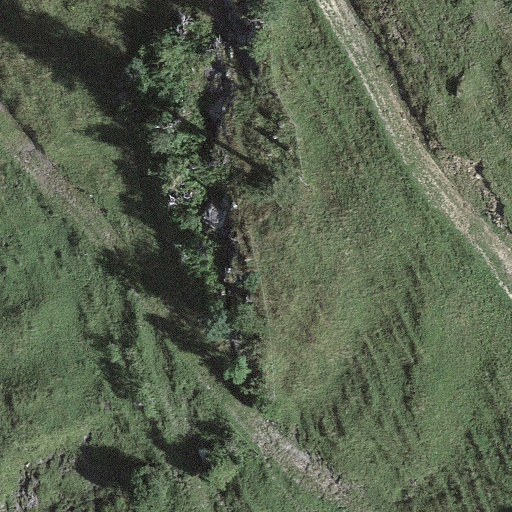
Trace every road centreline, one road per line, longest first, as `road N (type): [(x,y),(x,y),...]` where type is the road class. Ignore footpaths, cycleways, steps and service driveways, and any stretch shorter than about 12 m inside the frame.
road 1 (track): [(0,127),(103,232),(240,407),(295,460),(375,511)]
road 2 (track): [(335,0),(455,207),(511,272)]
